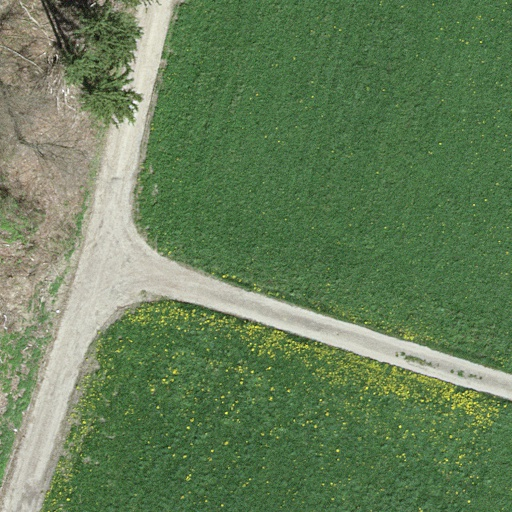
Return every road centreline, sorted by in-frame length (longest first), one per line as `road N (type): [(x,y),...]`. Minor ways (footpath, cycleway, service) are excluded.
road 1 (track): [(99,255),(511,385)]
road 2 (track): [(17,511),(99,255)]
road 3 (track): [(165,0),(99,255)]
